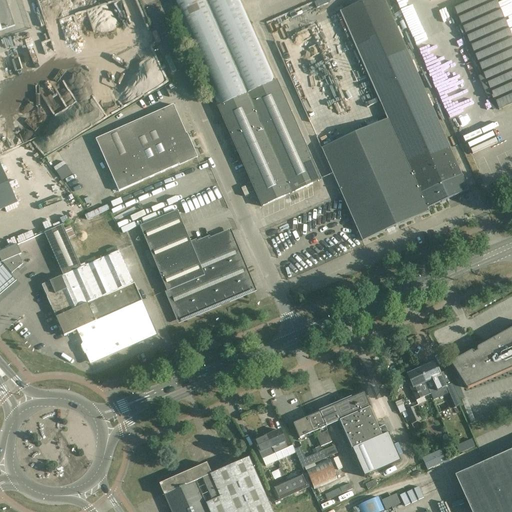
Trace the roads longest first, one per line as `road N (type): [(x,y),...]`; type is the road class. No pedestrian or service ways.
road 1 (unclassified): [(153,5),(294,335)]
road 2 (secondary): [(99,475),(122,426),(298,345)]
road 3 (secondary): [(511,242),(294,335)]
road 4 (secondary): [(298,345),(511,251)]
road 5 (secondary): [(294,335),(155,396)]
